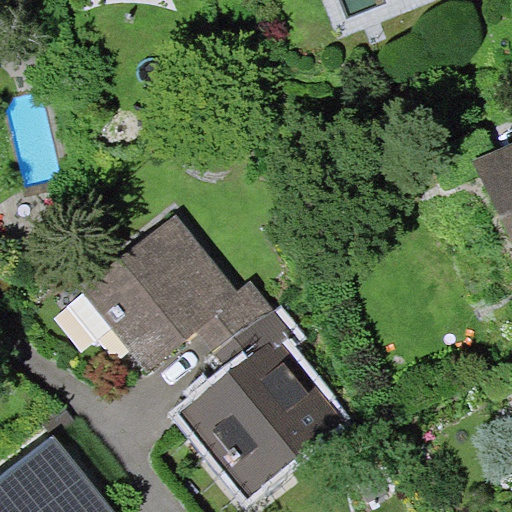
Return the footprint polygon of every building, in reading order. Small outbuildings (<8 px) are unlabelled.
[(10,0),(0,0),(0,21),(15,17),(10,0)] [(511,157),(480,172),(511,242),(511,157)] [(174,225),(89,292),(153,373),(198,338),(236,385),(291,342),(249,288),(233,300),(174,225)] [(236,385),(183,428),(246,510),(344,435),(281,353),(236,385)] [(97,511),(50,453),(0,493),(0,511),(97,511)]
